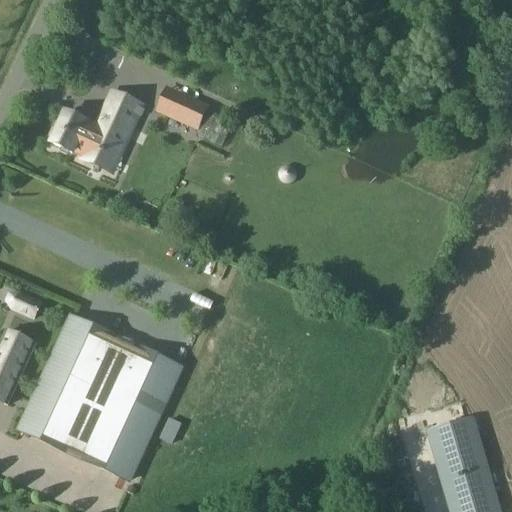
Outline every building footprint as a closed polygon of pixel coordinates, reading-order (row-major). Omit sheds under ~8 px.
[(90,149),(117,161),(142,108),(111,94),(95,130),(85,127),(86,125),(64,115),(51,144),(72,154),(72,155),(85,159),(90,149)] [(176,96),(167,116),(198,130),(207,110),(176,96)] [(208,116),(197,139),(220,149),(230,127),(208,116)] [(35,321),(41,305),(8,293),(4,305),(10,307),(8,311),(35,321)] [(19,432),(65,453),(117,341),(71,320),(19,432)] [(0,404),(8,408),(35,347),(5,332),(0,342),(0,404)] [(84,463),(133,485),(185,373),(137,350),(84,463)] [(499,511),(473,420),(426,433),(448,511),(499,511)]
